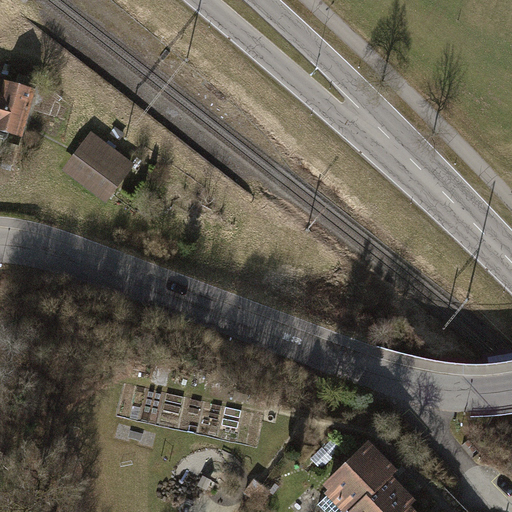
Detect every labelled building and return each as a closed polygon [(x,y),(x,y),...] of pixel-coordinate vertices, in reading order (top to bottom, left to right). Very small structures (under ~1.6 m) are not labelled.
[(0,140),(19,146),(31,99),(1,91),(0,94),(0,140)] [(133,174),(88,138),(60,174),(105,209),(133,174)] [(312,496),(327,511),(349,511),(381,481),(385,477),(360,451),(312,496)] [(402,511),(407,508),(381,481),(349,511),(402,511)] [(265,497),(249,485),(239,499),(255,511),(265,497)]
